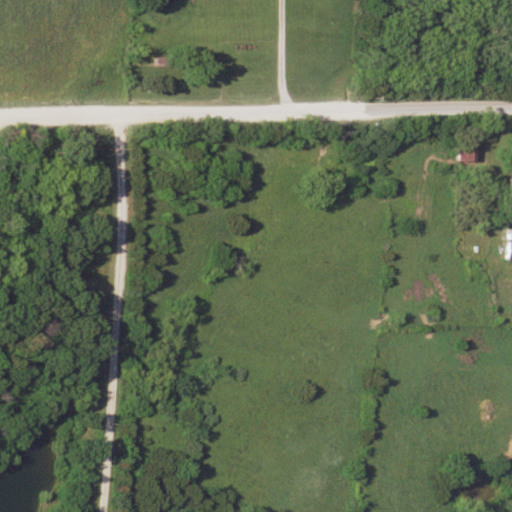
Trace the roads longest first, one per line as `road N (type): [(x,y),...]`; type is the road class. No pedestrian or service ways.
road 1 (residential): [(0,117),(511,109)]
road 2 (residential): [(119,116),(105,511)]
